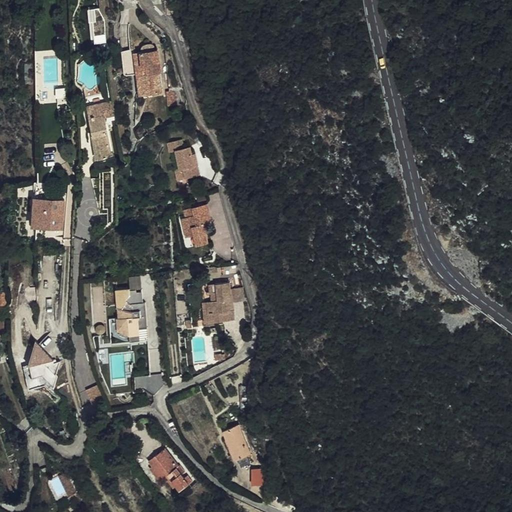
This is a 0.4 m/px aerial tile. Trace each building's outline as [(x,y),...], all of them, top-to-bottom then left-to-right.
[(158,57),(140,60),(147,105),(163,101),(159,75),(161,75),(158,57)] [(140,60),(134,62),(138,83),(142,106),(147,105),(140,60)] [(125,85),(138,83),(134,62),(122,64),(125,85)] [(117,126),(116,115),(102,118),(103,125),(104,125),(108,125),(108,127),(117,126)] [(104,125),(103,125),(102,118),(89,121),(99,170),(113,167),(104,125)] [(200,126),(191,132),(198,143),(207,136),(200,126)] [(171,156),(174,155),(177,154),(182,174),(187,173),(189,182),(202,179),(200,169),(197,170),(192,150),(185,151),(184,143),(169,146),(171,156)] [(182,174),(177,154),(174,155),(180,184),(189,182),(187,173),(182,174)] [(70,209),(43,209),(43,233),(67,233),(67,217),(70,217),(70,209)] [(185,223),(188,241),(198,239),(200,250),(211,248),(209,237),(213,236),(211,226),(212,226),(209,209),(186,213),(188,222),(185,223)] [(215,305),(205,307),(208,335),(225,333),(224,327),(237,326),(234,306),(233,293),(232,287),(214,290),(215,305)] [(246,305),(245,292),(233,293),(234,306),(246,305)] [(121,327),(122,335),(120,340),(131,346),(144,345),(143,337),(147,337),(146,323),(144,323),(144,318),(148,318),(148,311),(144,311),(143,299),(132,300),(132,298),(118,299),(119,317),(117,317),(117,327),(121,327)] [(5,306),(6,318),(15,317),(14,305),(5,306)] [(36,373),(29,374),(34,397),(48,396),(54,402),(61,398),(65,386),(62,385),(67,374),(63,374),(61,369),(46,350),(36,373)] [(112,413),(105,400),(92,405),(96,420),(112,413)] [(238,457),(232,460),(236,469),(251,462),(237,435),(224,442),(227,449),(232,447),(238,457)] [(161,464),(157,466),(162,474),(163,474),(169,485),(172,484),(176,491),(189,483),(185,476),(179,480),(172,468),(177,466),(165,447),(155,453),(161,464)] [(157,477),(162,474),(157,466),(161,464),(155,453),(149,456),(152,462),(149,463),(157,477)] [(57,477),(66,494),(75,507),(82,502),(65,472),(57,477)] [(266,477),(265,478),(258,478),(257,492),(265,492),(266,481),(266,477)]
